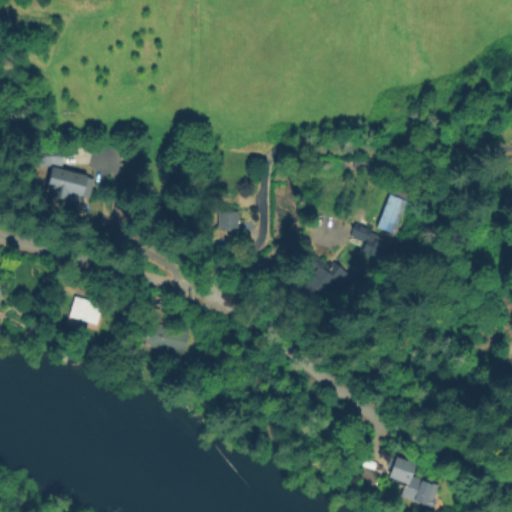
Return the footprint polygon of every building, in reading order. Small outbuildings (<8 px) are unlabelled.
[(33,145),(62,145),(62,164),(33,165),(33,145)] [(51,166),(87,176),(81,197),(67,193),(65,200),(49,195),(50,191),(44,189),(51,166)] [(376,226),(394,184),(410,191),(391,233),(376,226)] [(218,211),(238,212),(237,229),(217,228),(218,211)] [(350,234),(355,222),(372,230),(371,231),(390,239),(379,262),(359,253),(364,241),(350,234)] [(313,252),(340,272),(334,281),(326,276),(312,294),(297,283),(311,263),(307,260),(313,252)] [(75,297),(102,305),(96,325),(69,317),(75,297)] [(189,331),(184,355),(145,347),(150,322),(189,331)] [(415,464),(410,475),(431,483),(432,482),(439,486),(434,499),(435,501),(435,503),(434,506),(430,508),(430,509),(399,496),(403,488),(387,481),(388,478),(387,477),(396,456),(415,464)] [(378,474),(372,487),(359,482),(361,478),(356,476),(355,478),(347,474),(352,463),(378,474)] [(509,511),(486,511),(491,503),(509,511)]
